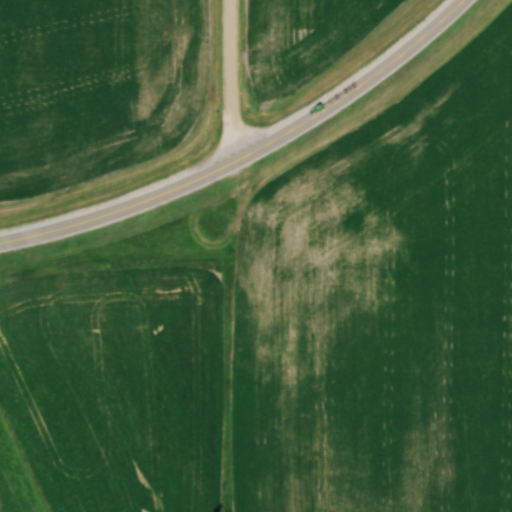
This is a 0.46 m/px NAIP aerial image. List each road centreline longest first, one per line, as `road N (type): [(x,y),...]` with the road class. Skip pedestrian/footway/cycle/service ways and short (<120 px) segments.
road 1 (secondary): [(460,0),(362,83),(277,137),(146,200),(0,240)]
road 2 (residential): [(244,154),(240,0)]
